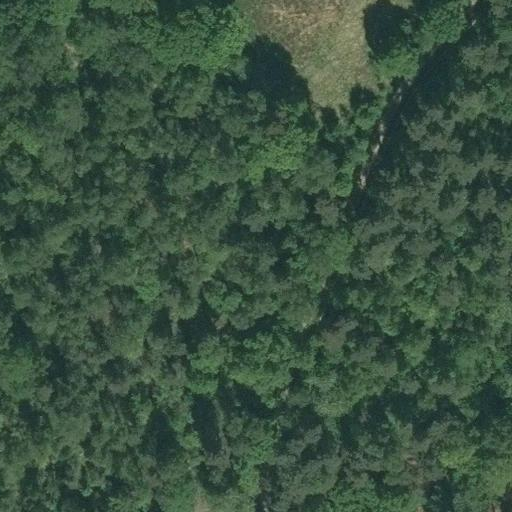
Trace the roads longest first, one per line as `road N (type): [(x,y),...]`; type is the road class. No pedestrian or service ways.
road 1 (track): [(251,494),(374,142),(422,64),(479,0)]
road 2 (track): [(511,429),(259,492)]
